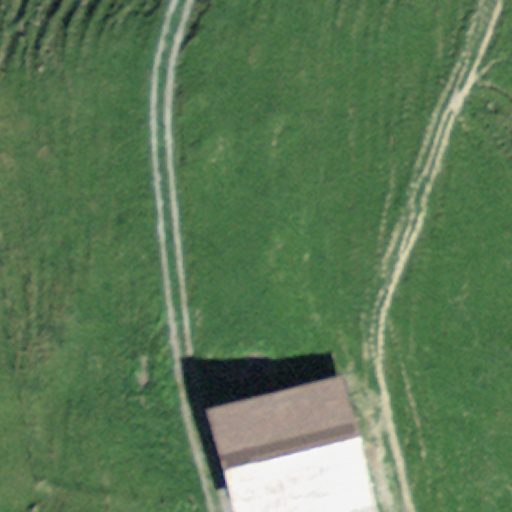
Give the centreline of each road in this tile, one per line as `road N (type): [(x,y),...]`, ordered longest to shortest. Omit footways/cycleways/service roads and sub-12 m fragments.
road 1 (track): [(402,511),(377,391),(377,322),(494,0)]
road 2 (track): [(181,0),(162,99),(163,202),(218,511)]
